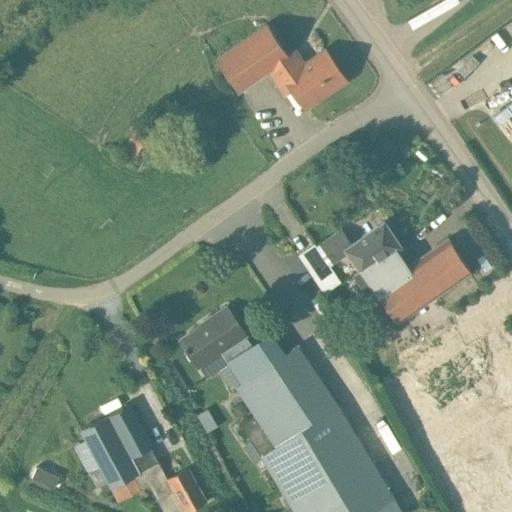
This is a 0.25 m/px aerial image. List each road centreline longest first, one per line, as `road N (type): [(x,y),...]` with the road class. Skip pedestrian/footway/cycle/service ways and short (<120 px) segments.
road 1 (unclassified): [(0,281),(44,295),(102,293),(400,89)]
road 2 (unclassified): [(511,237),(400,89)]
road 3 (track): [(80,297),(0,430)]
